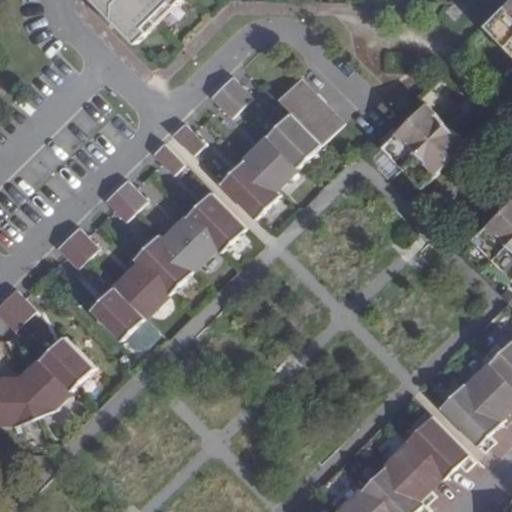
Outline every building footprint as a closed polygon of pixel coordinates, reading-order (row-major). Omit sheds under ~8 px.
[(511,0),(99,0),(143,45),(190,0),(511,0),(511,7),(493,26),(511,46),(511,0)] [(227,90),(248,110),(259,100),(246,87),(238,79),(227,90)] [(284,102),(299,117),(328,146),(343,133),(351,125),(307,80),(292,94),(284,102)] [(215,100),(225,109),(236,121),(248,110),(227,90),(215,100)] [(427,191),(473,146),(433,105),(387,149),(427,191)] [(299,117),(276,139),(309,174),(333,151),(328,146),(299,117)] [(189,126),(178,137),(199,159),(210,147),(198,135),(189,126)] [(276,139),(251,163),(285,197),(309,174),(276,139)] [(190,167),(170,146),(159,156),(167,166),(180,178),(190,167)] [(251,163),(227,186),(260,221),(285,197),(251,163)] [(152,204),(141,192),(132,183),(122,193),(142,214),(152,204)] [(131,225),(142,214),(122,193),(111,204),(120,212),(131,225)] [(227,254),(251,230),(218,195),(193,219),(227,254)] [(511,207),(476,242),(511,278),(511,207)] [(203,277),(227,254),(193,219),(170,242),(200,274),(203,277)] [(73,240),(94,261),(105,251),(92,238),(84,230),(73,240)] [(62,251),(71,260),(83,272),(94,261),(73,240),(62,251)] [(177,297),(200,274),(170,242),(167,240),(144,263),(146,266),(177,297)] [(155,324),(180,300),(177,297),(146,266),(122,290),(155,324)] [(132,347),(155,324),(122,290),(99,313),(132,347)] [(42,313),(29,300),(21,292),(9,303),(30,324),(42,313)] [(0,311),(0,313),(20,334),(30,324),(9,303),(0,311)] [(48,363),(78,394),(101,372),(71,341),(48,363)] [(504,346),(491,358),(496,365),(509,352),(504,346)] [(511,349),(509,352),(496,365),(511,380),(511,349)] [(25,379),(42,423),(64,414),(82,397),(78,394),(48,363),(45,360),(25,379)] [(472,388),(506,422),(511,416),(511,380),(496,365),(472,388)] [(0,428),(21,428),(25,430),(42,423),(25,379),(24,378),(0,378),(0,428)] [(446,410),(490,454),(499,445),(494,440),(508,425),(506,422),(472,388),(471,387),(446,410)] [(481,463),(438,419),(413,443),(415,445),(449,479),(451,481),(464,468),(470,473),(481,463)] [(415,445),(392,469),(430,508),(440,498),(435,493),(449,479),(415,445)] [(433,511),(430,508),(392,469),(368,492),(387,511),(433,511)] [(387,511),(368,492),(347,511),(387,511)]
